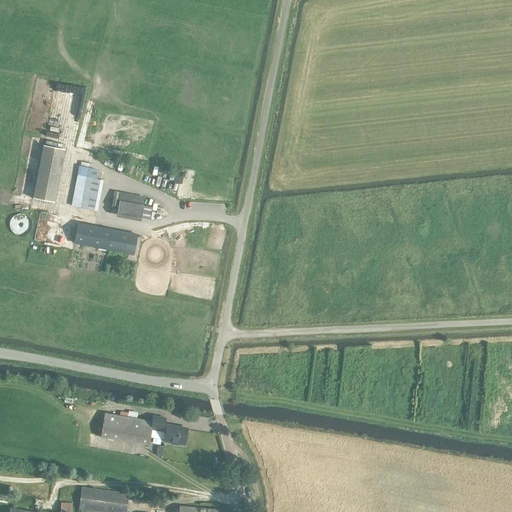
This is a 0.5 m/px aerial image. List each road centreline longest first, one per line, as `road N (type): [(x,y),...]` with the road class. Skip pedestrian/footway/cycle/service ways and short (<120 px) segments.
road 1 (unclassified): [(223,334),(288,0)]
road 2 (track): [(511,440),(211,390)]
road 3 (unclassified): [(223,334),(511,320)]
road 4 (tertiary): [(0,353),(211,390)]
road 5 (tertiary): [(242,511),(211,390)]
